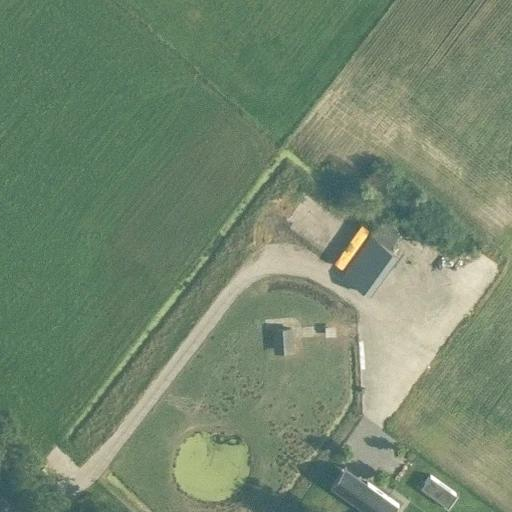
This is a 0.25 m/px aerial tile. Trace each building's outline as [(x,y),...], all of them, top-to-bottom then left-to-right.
[(344,274),(370,293),(398,254),(372,235),(344,274)] [(429,294),(453,268),(444,259),(420,286),(429,294)] [(273,328),(274,353),(294,351),(293,327),(273,328)] [(429,474),(420,487),(448,507),(457,494),(429,474)] [(367,511),(392,511),(398,504),(367,481),(353,502),(367,511)]
